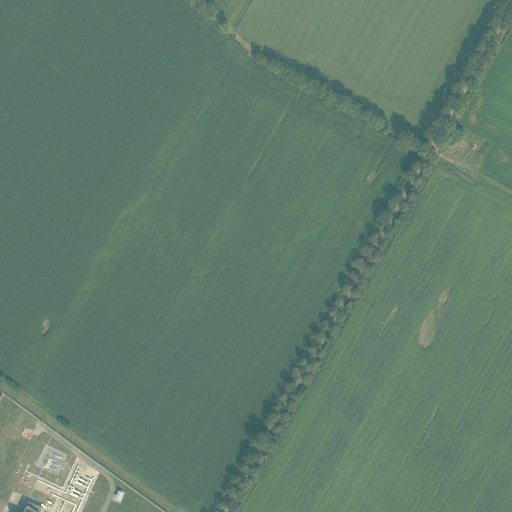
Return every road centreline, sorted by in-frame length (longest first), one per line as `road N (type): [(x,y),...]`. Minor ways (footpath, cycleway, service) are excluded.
road 1 (unclassified): [(226,511),(511,6)]
road 2 (track): [(198,0),(252,52),(430,150)]
